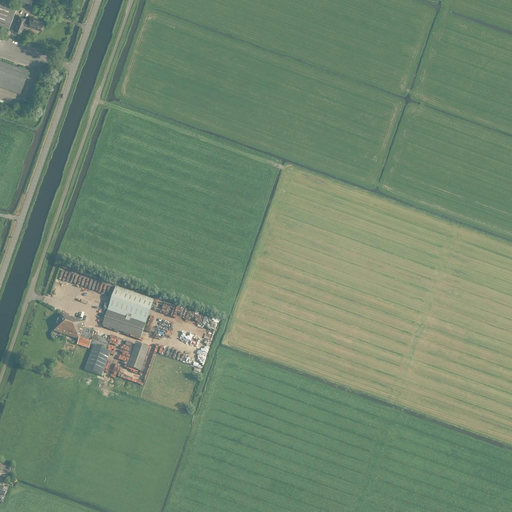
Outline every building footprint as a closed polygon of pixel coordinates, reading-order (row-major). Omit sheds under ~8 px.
[(0,1),(0,24),(9,27),(16,8),(0,1)] [(14,29),(22,33),(24,24),(42,31),(45,21),(30,16),(29,18),(27,17),(19,15),(14,29)] [(0,59),(0,85),(20,93),(28,69),(0,59)] [(102,326),(141,339),(154,300),(116,287),(102,326)] [(88,318),(89,313),(69,306),(67,312),(88,318)] [(84,323),(84,322),(64,315),(61,314),(55,331),(79,339),(78,342),(90,346),(91,344),(107,349),(110,340),(93,334),(92,340),(86,338),(87,336),(84,335),(81,334),(83,328),(84,323)] [(209,325),(204,345),(209,347),(210,342),(212,335),(216,336),(218,327),(215,326),(214,327),(209,325)] [(128,367),(141,372),(149,349),(136,344),(128,367)] [(85,370),(102,376),(110,352),(93,346),(85,370)] [(117,362),(113,373),(118,374),(122,363),(117,362)]
